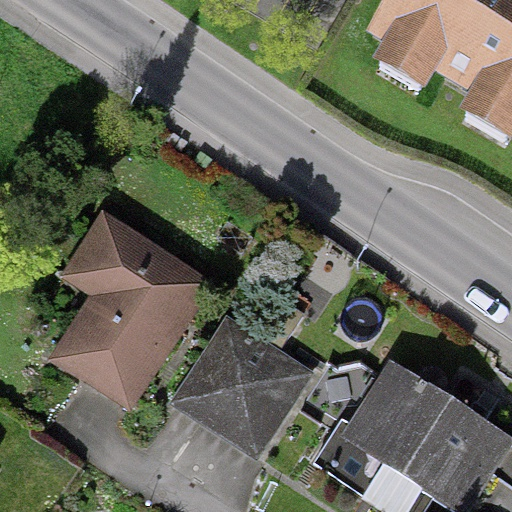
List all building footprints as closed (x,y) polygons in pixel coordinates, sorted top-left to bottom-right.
[(511,0),(398,0),(376,40),(511,115),(511,0)] [(50,277),(81,298),(42,357),(129,415),(218,280),(100,202),(50,277)] [(227,326),(176,404),(200,420),(251,341),(227,326)] [(251,341),(200,420),(256,455),(307,376),(251,341)] [(461,508),(505,442),(391,368),(348,434),(461,508)] [(0,505),(24,470),(0,453),(0,505)]
